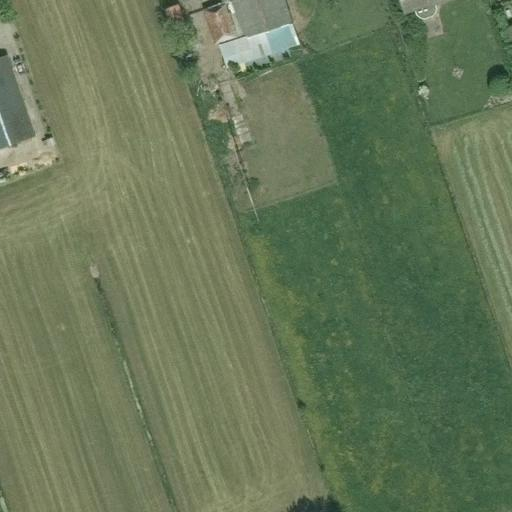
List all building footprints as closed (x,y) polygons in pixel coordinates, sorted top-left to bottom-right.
[(227,6),(237,38),(239,43),(223,48),(229,70),(299,46),(284,0),(231,0),(232,3),(227,6)] [(401,0),(407,15),(415,12),(418,16),(423,19),(428,18),(433,15),(436,11),(435,5),(449,1),(451,0),(401,0)] [(186,26),(179,6),(165,10),(172,31),(186,26)] [(237,38),(227,6),(203,14),(215,45),(237,38)] [(0,151),(35,139),(7,58),(0,60),(0,151)] [(289,66),(259,75),(262,87),(292,78),(289,66)]
